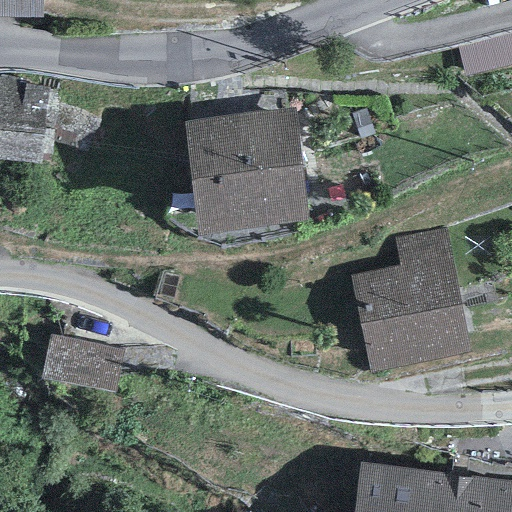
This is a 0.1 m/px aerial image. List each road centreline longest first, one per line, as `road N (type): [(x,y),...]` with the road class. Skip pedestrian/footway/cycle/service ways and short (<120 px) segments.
road 1 (residential): [(0,274),(116,300),(234,367),(294,389),(380,405),(511,403)]
road 2 (tertiary): [(0,50),(201,56),(273,41),(374,0)]
